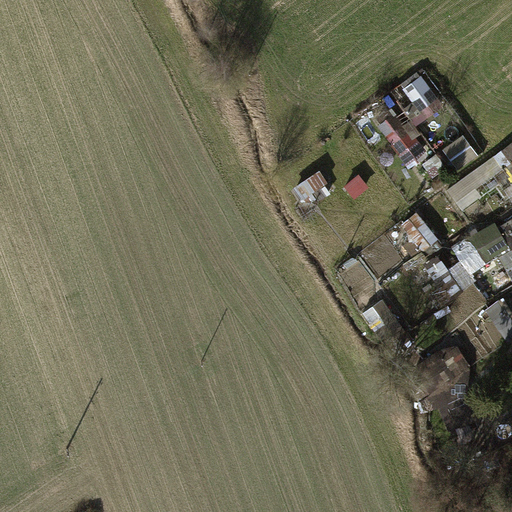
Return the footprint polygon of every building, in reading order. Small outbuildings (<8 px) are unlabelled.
[(389,135),(400,152),(424,137),(412,120),(424,112),(422,110),(439,99),(423,74),(420,75),(418,71),(401,82),(404,86),(403,87),(412,101),(397,111),(392,103),(376,115),(381,122),(378,124),(387,137),(389,135)] [(443,149),(459,170),(479,154),(463,133),(443,149)] [(511,139),(476,169),(486,181),(493,176),(511,199),(511,139)] [(401,169),(405,176),(413,172),(408,165),(401,169)] [(329,181),(320,168),(293,187),(309,209),(332,193),(325,183),(329,181)] [(344,185),(354,198),(370,186),(359,173),(344,185)] [(401,223),(430,256),(445,243),(416,210),(401,223)] [(511,216),(488,232),(485,227),(455,247),(460,255),(470,249),(478,261),(498,248),(496,245),(508,238),(511,244),(511,245),(497,255),(511,276),(511,216)] [(447,302),(464,291),(439,252),(423,262),(435,281),(425,287),(438,308),(434,311),(438,318),(451,309),(447,302)] [(474,281),(488,300),(499,291),(486,273),(474,281)] [(485,308),(510,342),(511,340),(511,308),(502,295),(485,308)] [(394,357),(415,343),(383,297),(363,311),(394,357)] [(412,364),(430,393),(426,395),(450,434),(483,413),(465,385),(478,377),(454,339),(412,364)] [(488,503),(486,493),(464,498),(467,508),(488,503)]
